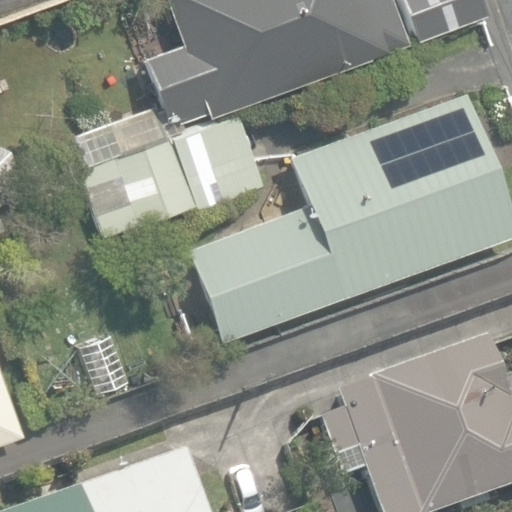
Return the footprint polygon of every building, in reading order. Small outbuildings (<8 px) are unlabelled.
[(168,109),(171,118),(199,108),(201,115),(400,43),(384,0),(160,0),(176,42),(137,56),(158,113),(168,109)] [(393,0),(408,40),(478,15),(472,0),(393,0)] [(178,250),(210,339),(504,233),(454,93),(280,156),(299,207),(178,250)] [(231,115),(166,139),(159,136),(147,105),(99,123),(110,153),(68,169),(92,230),(128,216),(133,228),(188,207),(188,209),(256,183),(231,115)] [(9,173),(9,170),(9,167),(9,165),(8,163),(7,160),(6,157),(4,155),(3,153),(1,151),(0,150),(0,189),(1,189),(3,187),(4,185),(6,183),(7,180),(8,178),(8,175),(9,173)] [(73,347),(91,394),(122,381),(104,335),(73,347)] [(437,511),(511,486),(511,371),(488,380),(474,339),(327,389),(335,412),(312,419),(326,457),(349,449),(370,511),(437,511)] [(0,438),(14,434),(0,395),(0,438)] [(195,511),(175,452),(0,511),(195,511)]
